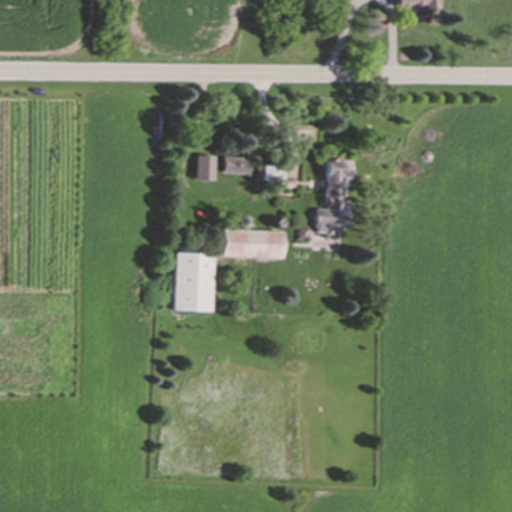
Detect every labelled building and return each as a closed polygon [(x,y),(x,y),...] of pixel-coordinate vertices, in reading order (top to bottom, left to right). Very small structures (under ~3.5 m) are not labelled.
[(443,12),(443,0),(396,0),(396,10),(443,12)] [(215,159),(199,159),(199,183),(215,183),(215,159)] [(252,160),(223,160),(222,176),(251,177),(252,160)] [(334,248),(334,230),(349,230),(350,163),(324,163),(323,212),(312,212),(312,231),(297,230),(297,248),(334,248)] [(283,188),(287,172),(265,167),(261,183),(283,188)] [(223,260),(284,262),(285,234),(224,233),(223,260)] [(173,313),(211,314),(213,256),(175,255),(173,313)]
